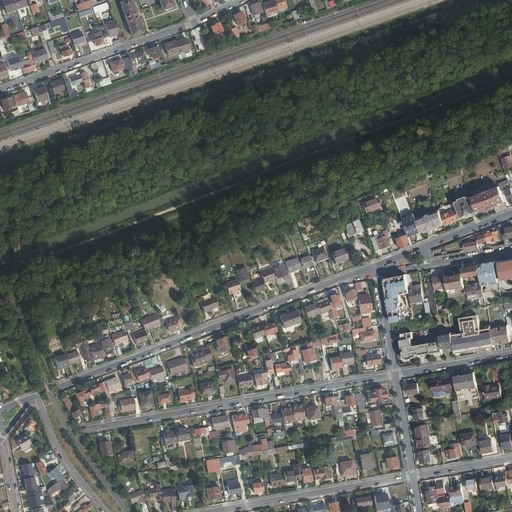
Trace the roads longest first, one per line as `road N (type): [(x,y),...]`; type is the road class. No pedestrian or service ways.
road 1 (residential): [(376,266),(60,387)]
road 2 (residential): [(395,374),(82,429)]
road 3 (residential): [(413,476),(210,511)]
road 4 (residential): [(0,90),(193,23)]
road 5 (residential): [(103,511),(55,445),(38,401),(29,399)]
